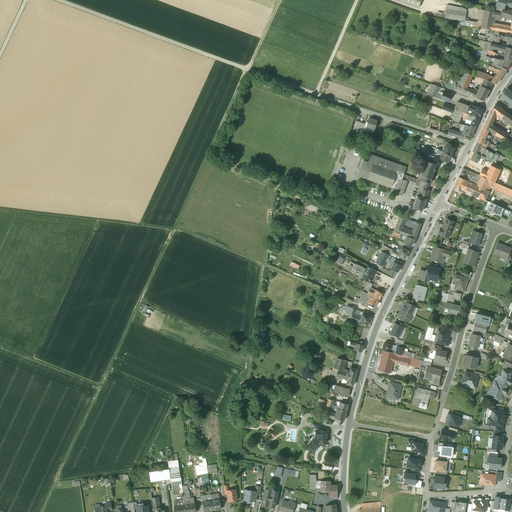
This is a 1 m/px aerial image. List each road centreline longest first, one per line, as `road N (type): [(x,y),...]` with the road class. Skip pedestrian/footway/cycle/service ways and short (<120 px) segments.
road 1 (track): [(40,511),(247,69)]
road 2 (track): [(380,316),(173,227),(0,210)]
road 3 (track): [(243,415),(274,189),(206,156)]
road 4 (residential): [(438,202),(380,316),(348,424)]
road 5 (track): [(57,0),(247,69)]
road 6 (residential): [(511,422),(497,490),(424,495),(432,438)]
road 7 (residential): [(496,225),(445,390)]
road 8 (residential): [(511,72),(438,202)]
